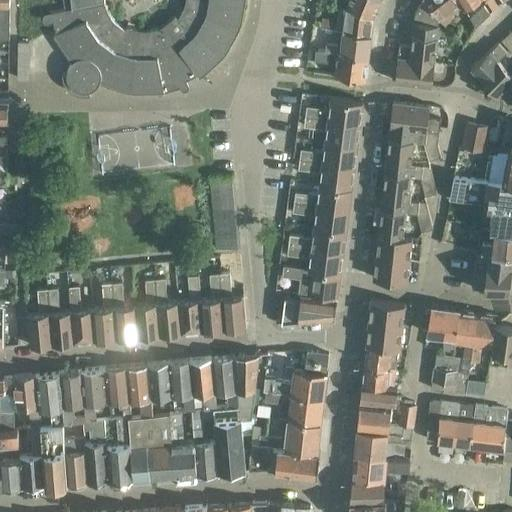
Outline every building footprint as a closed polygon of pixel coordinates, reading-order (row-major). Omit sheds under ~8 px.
[(65,9),(65,8),(50,11),(57,32),(53,33),(55,36),(71,59),(72,61),(70,63),(68,66),(67,69),(67,73),(62,73),(62,75),(63,76),(63,78),(63,80),(64,82),(65,84),(66,85),(67,87),(68,88),(69,89),(71,91),(74,93),(76,93),(79,95),(81,95),(85,95),(89,94),(91,94),(89,90),(92,88),(95,86),(97,84),(99,81),(101,82),(128,91),(133,91),(161,91),(163,90),(180,86),(179,82),(197,73),(199,76),(202,75),(223,55),(225,52),(239,27),(241,23),(244,0),(185,0),(185,6),(178,17),(175,14),(166,23),(159,27),(147,29),(140,29),(127,25),(125,29),(115,21),(111,16),(111,15),(107,9),(92,14),(88,2),(65,9)] [(63,0),(65,8),(65,9),(88,2),(92,14),(107,9),(104,0),(63,0)] [(348,0),(346,6),(374,16),(379,0),(348,0)] [(437,16),(422,0),(414,13),(411,45),(399,43),(395,80),(432,85),(439,19),(436,16),(437,16)] [(458,0),(422,0),(437,16),(436,16),(439,19),(446,26),(456,17),(453,14),(462,6),(458,0)] [(486,0),(493,10),(499,5),(495,0),(503,0),(504,1),(505,0),(486,0)] [(0,12),(0,20),(0,21),(9,22),(10,3),(0,2),(0,12)] [(346,6),(343,30),(371,34),(374,16),(346,6)] [(471,19),(476,26),(490,12),(484,6),(471,19)] [(0,36),(9,37),(9,28),(0,27),(0,36)] [(318,43),(318,49),(338,51),(369,56),(371,34),(343,30),(335,28),(334,37),(342,38),(341,47),(338,47),(337,45),(318,43)] [(511,28),(502,39),(511,49),(511,28)] [(18,78),(28,78),(29,41),(18,41),(18,78)] [(498,42),(471,67),(488,85),(506,68),(498,60),(507,52),(498,42)] [(338,51),(318,49),(316,58),(332,60),(332,58),(337,59),(335,75),(366,79),(369,56),(338,51)] [(0,61),(9,62),(9,51),(0,50),(0,61)] [(511,74),(506,68),(488,85),(496,94),(500,91),(508,83),(511,87),(511,74)] [(306,105),(305,115),(360,122),(363,100),(331,96),(329,108),(306,105)] [(393,100),(389,133),(438,139),(440,118),(428,116),(430,104),(393,100)] [(326,128),(325,139),(357,143),(360,122),(305,115),(304,125),(326,128)] [(461,145),(485,150),(490,126),(466,121),(461,145)] [(389,133),(385,166),(432,172),(430,165),(423,164),(411,163),(414,140),(425,141),(430,159),(441,156),(437,143),(438,139),(389,133)] [(301,148),(300,158),(354,165),(357,143),(325,139),(323,151),(301,148)] [(489,181),(502,183),(511,184),(511,152),(508,151),(507,154),(507,151),(497,149),(497,152),(493,151),(489,181)] [(321,170),(319,182),(352,186),(354,165),(300,158),(298,168),(321,170)] [(385,166),(382,200),(427,205),(426,200),(419,200),(407,198),(410,176),(421,177),(424,195),(437,192),(432,172),(385,166)] [(210,176),(211,188),(235,186),(234,174),(210,176)] [(448,199),(494,206),(511,208),(511,184),(502,183),(489,181),(453,175),(448,199)] [(295,191),(294,201),(349,208),(352,186),(319,182),(318,193),(295,191)] [(211,188),(212,200),(236,198),(235,186),(211,188)] [(0,206),(6,207),(6,206),(17,206),(17,199),(6,198),(6,199),(0,198),(0,206)] [(212,200),(213,212),(237,210),(236,198),(212,200)] [(382,200),(378,233),(403,236),(406,212),(417,213),(421,230),(433,227),(427,205),(382,200)] [(315,213),(314,225),(346,229),(349,208),(294,201),(293,211),(315,213)] [(495,215),(493,228),(501,229),(511,231),(511,208),(494,206),(493,215),(495,215)] [(213,212),(214,224),(238,222),(237,210),(213,212)] [(214,224),(215,236),(239,234),(238,222),(214,224)] [(16,223),(6,223),(6,232),(16,232),(16,223)] [(290,233),(288,243),(343,250),(346,229),(314,225),(312,236),(290,233)] [(481,226),(477,250),(484,251),(511,254),(511,231),(501,229),(493,228),(481,226)] [(378,233),(375,255),(409,259),(412,237),(403,236),(378,233)] [(239,234),(215,236),(216,248),(240,246),(239,234)] [(309,256),(308,267),(308,268),(340,272),(343,250),(288,243),(287,253),(309,256)] [(511,254),(484,251),(477,250),(472,287),(508,292),(511,268),(511,254)] [(409,259),(375,255),(373,277),(407,281),(409,259)] [(298,292),(301,293),(337,297),(340,272),(308,268),(308,267),(283,264),(282,274),(300,277),(298,292)] [(0,281),(5,282),(5,276),(16,276),(16,268),(0,268),(0,281)] [(230,271),(220,272),(224,327),(247,325),(244,293),(231,294),(230,271)] [(212,296),(201,297),(200,297),(203,329),(224,327),(220,272),(210,273),(212,296)] [(70,309),(71,309),(74,341),(95,339),(92,306),(81,307),(79,285),(77,285),(76,273),(67,273),(70,309)] [(190,298),(178,299),(181,331),(203,329),(200,297),(201,297),(199,274),(188,275),(190,298)] [(165,277),(155,278),(160,333),(181,331),(178,299),(167,300),(165,277)] [(147,301),(135,302),(138,335),(160,333),(155,278),(145,279),(147,301)] [(122,281),(112,282),(117,337),(138,335),(135,302),(124,304),(122,281)] [(104,305),(92,306),(95,339),(117,337),(112,282),(102,283),(104,305)] [(57,287),(47,288),(52,343),(74,341),(71,309),(70,309),(59,310),(57,287)] [(52,343),(47,288),(37,288),(39,311),(27,312),(30,345),(52,343)] [(337,297),(301,293),(300,298),(290,297),(290,295),(285,294),(282,317),(287,318),(287,321),(332,317),(334,316),(335,315),(337,297)] [(371,299),(368,321),(402,325),(404,303),(371,299)] [(453,350),(454,340),(459,308),(432,304),(426,332),(444,335),(442,348),(453,350)] [(434,365),(469,371),(469,367),(471,358),(463,357),(463,356),(471,357),(478,312),(459,308),(454,340),(465,342),(463,356),(436,351),(434,365)] [(482,345),(492,347),(495,323),(497,315),(478,312),(471,357),(463,356),(463,357),(471,358),(469,367),(477,369),(479,359),(482,345)] [(368,321),(366,344),(399,347),(400,347),(402,325),(368,321)] [(511,326),(495,323),(492,347),(490,360),(511,363),(511,326)] [(366,344),(363,364),(395,367),(399,347),(366,344)] [(260,350),(233,353),(238,405),(240,417),(251,416),(260,350)] [(307,350),(307,353),(306,365),(327,368),(328,352),(307,350)] [(233,353),(212,355),(215,391),(237,388),(233,353)] [(212,355),(190,357),(194,393),(204,393),(205,408),(217,407),(215,391),(212,355)] [(190,357),(170,359),(173,396),(184,394),(185,405),(195,405),(194,393),(190,357)] [(168,359),(148,361),(151,397),(164,396),(173,396),(170,359),(168,359)] [(148,361),(127,363),(130,398),(142,397),(143,410),(152,409),(151,397),(148,361)] [(127,363),(106,365),(109,400),(121,399),(122,410),(124,410),(124,415),(128,415),(132,414),(130,398),(127,363)] [(363,364),(362,382),(393,385),(395,367),(363,364)] [(106,365),(81,367),(85,403),(86,419),(95,418),(94,401),(109,400),(106,365)] [(264,387),(266,387),(325,395),(328,370),(285,365),(283,378),(265,375),(264,387)] [(445,381),(444,390),(465,392),(469,371),(434,365),(432,379),(445,381)] [(81,367),(60,370),(65,421),(75,420),(74,403),(79,403),(85,403),(81,367)] [(60,370),(36,372),(40,410),(51,410),(52,422),(62,421),(65,421),(60,370)] [(29,405),(31,424),(41,423),(40,410),(36,372),(14,374),(17,406),(29,405)] [(0,377),(0,426),(14,426),(13,409),(0,408),(0,392),(3,392),(3,378),(0,377)] [(445,381),(432,379),(431,387),(444,390),(445,381)] [(362,382),(360,399),(392,402),(401,403),(402,399),(400,396),(396,396),(397,385),(393,385),(362,382)] [(290,397),(288,415),(322,420),(325,395),(266,387),(264,399),(281,402),(282,396),(290,397)] [(430,399),(429,407),(428,414),(440,415),(441,398),(435,397),(430,399)] [(438,440),(454,442),(459,401),(441,398),(440,415),(438,439),(437,439),(437,441),(438,441),(438,440)] [(360,399),(357,427),(402,432),(402,436),(410,436),(411,437),(412,433),(412,430),(412,429),(412,424),(413,424),(416,402),(402,400),(399,421),(390,420),(392,402),(360,399)] [(454,442),(471,444),(476,404),(459,401),(454,442)] [(471,444),(486,446),(503,448),(504,439),(506,419),(507,408),(476,404),(471,444)] [(193,420),(194,439),(197,473),(218,471),(215,438),(203,439),(201,408),(192,409),(193,420)] [(170,411),(174,474),(197,473),(194,439),(183,440),(181,410),(170,411)] [(128,415),(133,477),(174,474),(170,411),(128,415)] [(426,438),(437,439),(438,439),(440,415),(428,414),(426,438)] [(106,442),(109,479),(133,477),(128,415),(116,416),(118,441),(106,442)] [(253,437),(252,441),(318,449),(322,420),(288,415),(285,440),(281,439),(281,435),(259,433),(260,425),(255,424),(253,437)] [(109,479),(106,442),(104,417),(95,418),(86,419),(83,419),(83,428),(90,428),(91,439),(85,440),(88,481),(109,479)] [(214,421),(215,438),(218,471),(245,469),(240,418),(214,421)] [(46,422),(41,423),(45,484),(67,482),(64,448),(62,421),(52,422),(46,422)] [(34,452),(19,453),(19,459),(21,485),(45,484),(41,423),(31,424),(26,424),(27,432),(32,432),(34,452)] [(14,428),(14,426),(0,426),(0,443),(19,442),(18,428),(14,428)] [(357,427),(354,454),(410,457),(411,441),(410,440),(410,436),(402,436),(402,432),(357,427)] [(511,439),(504,439),(503,448),(504,448),(503,459),(511,459),(511,439)] [(67,482),(88,481),(85,440),(74,440),(74,447),(64,448),(67,482)] [(318,449),(252,441),(249,469),(272,467),(314,473),(319,469),(321,450),(318,449)] [(354,454),(352,478),(384,478),(394,479),(395,467),(409,468),(410,457),(354,454)] [(0,486),(21,485),(19,459),(0,459),(0,486)] [(352,478),(350,500),(384,498),(384,478),(352,478)] [(397,493),(406,493),(406,480),(397,479),(397,493)] [(349,500),(349,511),(393,511),(394,498),(384,498),(350,500),(349,500)] [(261,500),(251,501),(252,511),(313,511),(314,508),(310,504),(261,500)] [(252,511),(251,501),(229,502),(229,511),(252,511)] [(229,511),(229,502),(207,504),(207,511),(229,511)]
